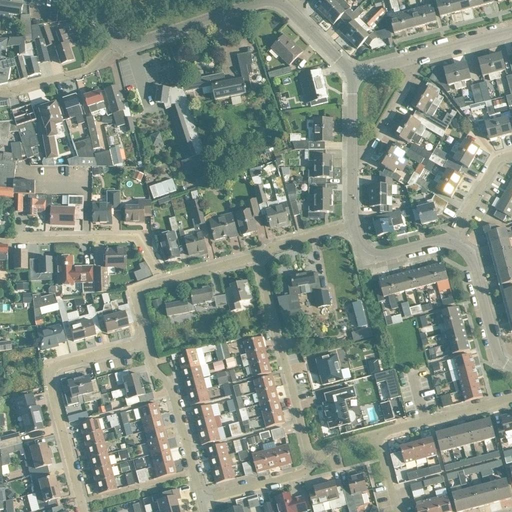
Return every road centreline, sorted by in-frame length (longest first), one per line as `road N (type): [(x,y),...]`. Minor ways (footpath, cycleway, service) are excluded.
road 1 (residential): [(84,511),(48,374),(57,364),(146,341)]
road 2 (residential): [(314,460),(257,256)]
road 3 (residential): [(146,341),(139,288),(257,256)]
road 4 (residential): [(156,270),(136,238),(0,239)]
road 5 (residential): [(201,500),(169,387),(146,341)]
road 6 (unclassified): [(121,40),(130,45),(261,0)]
road 7 (unclassified): [(452,243),(472,260),(499,362),(511,368)]
road 8 (residential): [(377,434),(511,399)]
road 9 (residential): [(0,92),(86,70),(121,40)]
road 10 (residential): [(351,167),(414,57)]
road 11 (residential): [(201,500),(299,474),(314,460)]
road 12 (unclassified): [(353,223),(371,256),(452,243)]
